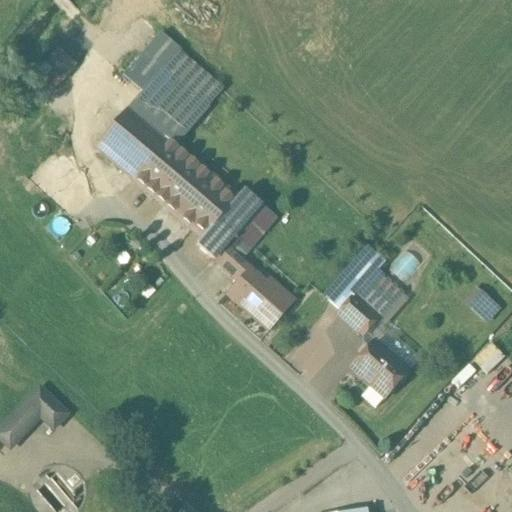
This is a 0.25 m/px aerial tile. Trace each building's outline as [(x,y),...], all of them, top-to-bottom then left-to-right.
[(138,90),(126,104),(161,134),(174,146),(223,90),(175,48),(158,68),(138,90)] [(144,56),(125,78),(138,90),(158,68),(144,56)] [(161,134),(126,104),(91,143),(126,174),(161,134)] [(161,134),(126,174),(162,206),(197,167),(174,146),(161,134)] [(197,167),(162,206),(196,235),(230,195),(197,167)] [(257,280),(216,243),(253,201),(237,188),(230,195),(196,235),(190,242),(230,279),(218,292),(259,329),(286,299),(261,277),(257,280)] [(409,255),(401,265),(398,263),(391,271),(405,283),(420,264),(409,255)] [(398,298),(372,275),(361,287),(387,310),(398,298)] [(387,310),(361,287),(353,297),(378,320),(387,310)] [(496,308),(476,290),(468,299),(476,305),(471,310),(484,322),(496,308)] [(378,320),(353,297),(337,315),(362,338),(378,320)] [(407,375),(372,345),(351,370),(371,387),(361,398),(375,410),(384,399),(385,400),(407,375)] [(39,391),(0,432),(0,441),(10,450),(40,418),(53,431),(66,416),(39,391)]
